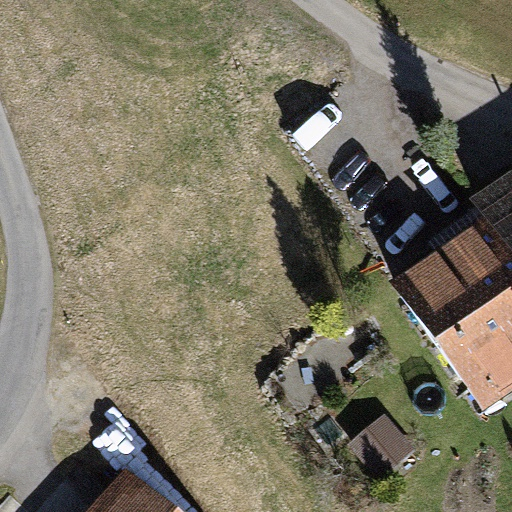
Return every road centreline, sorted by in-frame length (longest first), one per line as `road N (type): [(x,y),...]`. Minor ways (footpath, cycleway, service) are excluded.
road 1 (tertiary): [(0,150),(32,276),(22,339),(0,397)]
road 2 (track): [(319,0),(435,73),(511,103)]
